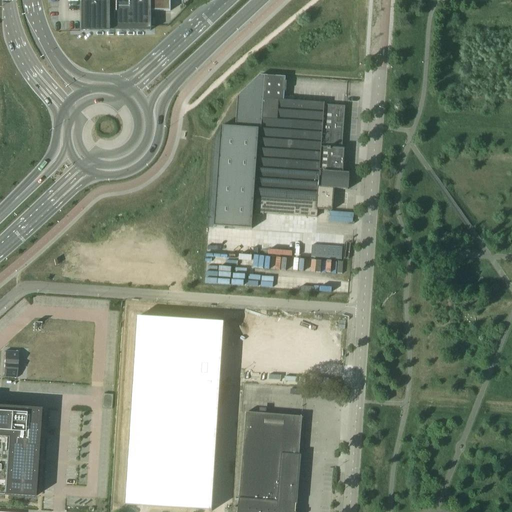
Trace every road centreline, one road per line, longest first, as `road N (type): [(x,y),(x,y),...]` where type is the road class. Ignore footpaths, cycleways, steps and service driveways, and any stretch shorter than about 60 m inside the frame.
road 1 (unclassified): [(0,305),(30,285),(362,310)]
road 2 (unclassified): [(362,310),(379,82)]
road 3 (unclassified): [(350,511),(362,310)]
road 4 (primary): [(95,173),(120,174),(148,157),(162,104),(183,72)]
